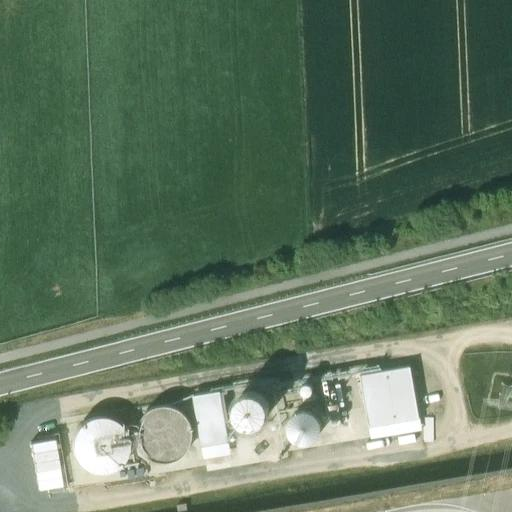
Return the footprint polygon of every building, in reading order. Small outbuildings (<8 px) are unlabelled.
[(410,367),(361,375),(370,427),(418,419),(410,367)] [(356,385),(356,383),(361,382),(360,371),(340,372),(341,386),(356,385)] [(331,428),(342,426),(336,390),(325,392),(331,428)] [(222,392),(194,396),(202,448),(230,443),(222,392)] [(247,426),(254,426),(261,424),(267,418),(269,411),(268,403),(264,397),(257,393),(249,392),(242,395),(237,401),(235,408),(236,415),(240,422),(247,426)] [(304,404),(318,402),(317,394),(302,396),(304,404)] [(155,460),(167,461),(177,458),(185,450),(190,440),(191,429),(187,419),(180,411),(170,406),(159,405),(149,409),(140,416),(135,426),(135,437),(138,447),(146,456),(155,460)] [(299,441),(307,442),(313,439),(318,434),(321,427),(320,420),(316,414),(310,410),(302,409),(296,412),(291,417),(288,424),(289,431),(293,437),(299,441)] [(91,472),(102,473),(112,469),(120,462),(124,452),(125,441),(121,431),(114,423),(104,418),(93,418),(83,422),(75,429),(71,439),(70,450),(74,460),(81,468),(91,472)]
